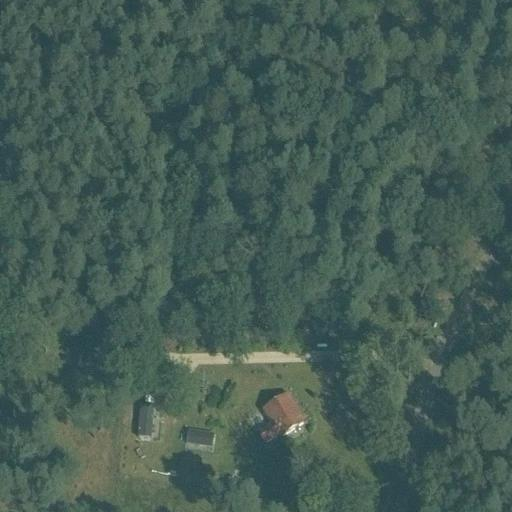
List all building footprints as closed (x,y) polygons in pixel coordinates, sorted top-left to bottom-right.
[(160,352),(138,352),(133,351),(129,379),(139,380),(139,376),(160,375),(160,352)] [(257,434),(257,435),(265,445),(278,437),(280,440),(306,423),(289,396),(262,412),(271,425),(257,434)] [(153,408),(140,407),(138,438),(151,439),(153,408)] [(214,449),(216,436),(192,432),(190,445),(214,449)] [(259,487),(228,480),(225,497),(256,504),(259,487)]
